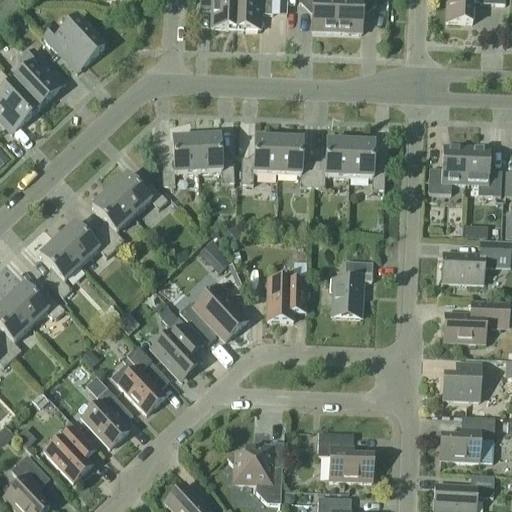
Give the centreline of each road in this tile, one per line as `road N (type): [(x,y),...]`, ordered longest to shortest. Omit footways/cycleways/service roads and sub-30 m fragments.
road 1 (residential): [(411,360),(417,98)]
road 2 (unclassified): [(0,222),(148,84),(169,85)]
road 3 (residential): [(211,396),(258,353),(411,360)]
road 4 (residential): [(211,396),(410,405)]
road 5 (unclassified): [(169,85),(342,91)]
road 6 (residential): [(113,511),(165,439),(211,396)]
